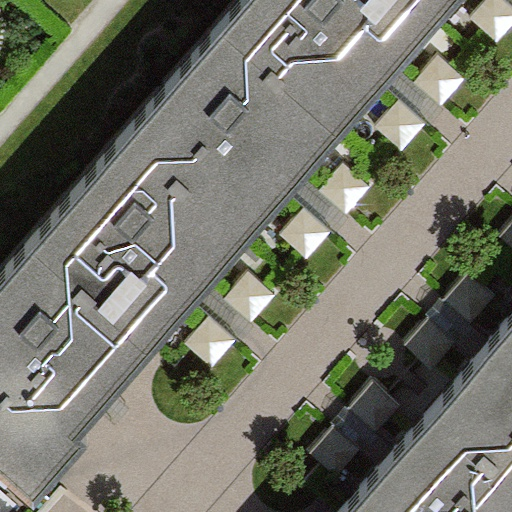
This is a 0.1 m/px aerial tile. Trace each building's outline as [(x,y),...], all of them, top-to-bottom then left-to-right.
[(416,0),(241,0),(222,22),(343,127),(437,18),(416,0)] [(416,0),(437,18),(453,0),(416,0)] [(511,24),(511,4),(507,0),(484,0),(471,16),(498,40),(511,24)] [(222,22),(128,130),(249,234),(343,127),(222,22)] [(466,76),(439,52),(415,79),(442,103),(466,76)] [(427,122),(399,98),(375,125),(403,149),(427,122)] [(32,238),(153,343),(249,234),(128,130),(32,238)] [(371,185),(344,161),(320,188),(348,212),(371,185)] [(332,230),(304,206),(281,233),(308,257),(332,230)] [(511,221),(501,235),(511,244),(511,221)] [(153,343),(32,238),(0,274),(0,461),(34,491),(88,430),(81,424),(153,343)] [(277,292),(249,268),(225,296),(253,320),(277,292)] [(496,294),(468,270),(445,297),(472,322),(496,294)] [(511,311),(435,400),(511,466),(511,311)] [(238,338),(210,314),(187,341),(214,365),(238,338)] [(456,340),(429,316),(405,343),(433,367),(456,340)] [(402,402),(374,378),(350,405),(378,429),(402,402)] [(340,508),(344,511),(511,511),(511,466),(435,400),(340,508)] [(362,447),(335,423),(311,450),(338,474),(362,447)]
